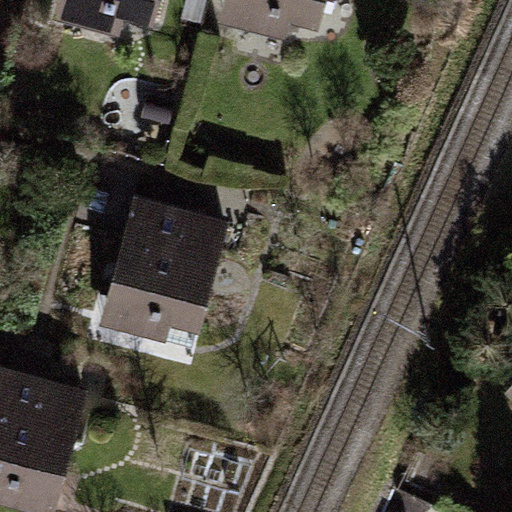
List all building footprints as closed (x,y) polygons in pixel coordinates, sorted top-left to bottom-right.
[(145,30),(151,0),(57,0),(56,12),(145,30)] [(319,33),(324,0),(219,0),(217,16),(319,33)] [(171,327),(200,335),(229,221),(133,197),(100,327),(166,344),(171,327)] [(511,354),(500,369),(511,377),(511,354)] [(0,505),(24,511),(53,511),(87,390),(0,366),(0,505)]
